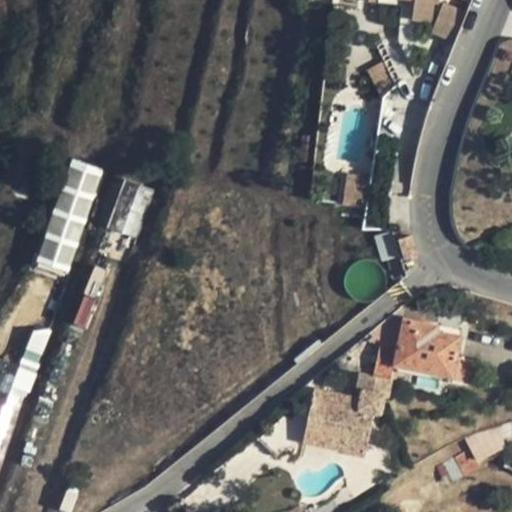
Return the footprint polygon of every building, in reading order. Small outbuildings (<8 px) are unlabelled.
[(440,19),(431,42),(453,52),(462,28),(440,19)] [(395,84),(384,61),(368,69),(382,97),(395,84)] [(0,475),(109,165),(75,153),(0,364),(0,475)] [(347,175),(341,204),(366,208),(371,179),(347,175)] [(137,238),(152,186),(123,178),(108,229),(137,238)] [(392,232),(378,235),(387,263),(400,259),(392,232)] [(411,235),(398,239),(404,260),(417,256),(411,235)] [(408,302),(404,319),(437,326),(436,332),(460,337),(465,314),(408,302)] [(404,319),(397,349),(394,364),(448,375),(452,376),(456,359),(460,337),(436,332),(437,326),(404,319)] [(373,374),(391,378),(393,371),(394,364),(397,349),(380,345),(373,374)] [(456,359),(452,376),(474,379),(477,363),(456,359)] [(448,375),(394,364),(393,371),(447,382),(448,375)] [(373,374),(361,372),(358,389),(363,391),(361,399),(316,390),(305,441),(363,452),(371,412),(380,413),(383,396),(388,396),(391,378),(373,374)] [(477,460),(504,448),(495,427),(473,437),(478,449),(473,451),(477,460)] [(294,484),(280,490),(287,510),(300,506),(300,499),(299,493),(294,484)]
